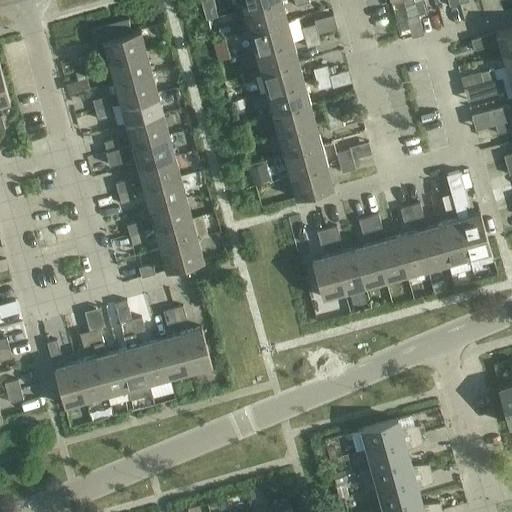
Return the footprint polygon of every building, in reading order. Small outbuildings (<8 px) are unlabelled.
[(213,0),(202,0),(208,20),(218,17),(213,0)] [(278,0),(241,0),(244,10),(278,0)] [(289,20),(283,0),(278,0),(244,10),(250,31),(289,20)] [(414,0),(390,0),(392,5),(405,1),(406,5),(405,5),(409,19),(419,16),(415,2),(414,0)] [(425,0),(423,0),(415,2),(419,16),(429,13),(425,0)] [(147,51),(141,29),(133,32),(129,18),(92,29),(96,43),(103,42),(108,61),(147,51)] [(295,40),(289,20),(250,31),(256,51),(295,40)] [(303,27),(305,37),(319,33),(316,23),(303,27)] [(511,28),(496,32),(503,54),(511,51),(511,28)] [(322,43),(319,33),(305,37),(308,47),(322,43)] [(485,36),(472,39),(474,50),(488,46),(485,36)] [(300,61),(295,40),(256,51),(261,72),(300,61)] [(153,72),(147,51),(108,61),(114,83),(153,72)] [(511,74),(511,51),(503,54),(508,75),(511,74)] [(81,58),(84,69),(98,64),(95,55),(81,58)] [(306,82),(301,61),(300,61),(261,72),(267,93),(306,82)] [(0,104),(10,102),(0,63),(0,104)] [(101,75),(98,64),(84,69),(87,78),(101,75)] [(314,69),(317,78),(330,75),(328,66),(314,69)] [(481,72),(483,82),(497,78),(495,68),(481,72)] [(158,93),(153,72),(114,83),(120,103),(158,93)] [(333,85),(330,75),(317,78),(319,88),(333,85)] [(503,76),(497,78),(483,82),(480,83),(483,96),(507,90),(503,76)] [(312,103),(306,82),(267,93),(273,114),(312,103)] [(398,165),(416,162),(401,85),(383,89),(398,165)] [(164,113),(158,93),(120,103),(126,124),(164,113)] [(93,100),(96,110),(109,106),(107,96),(93,100)] [(318,124),(312,103),(273,114),(279,135),(318,124)] [(112,116),(109,106),(96,110),(98,120),(112,116)] [(325,111),(328,121),(342,117),(339,108),(325,111)] [(492,113),(495,124),(509,120),(506,110),(492,113)] [(472,134),(490,129),(485,111),(467,117),(472,134)] [(170,135),(164,113),(126,124),(131,145),(170,135)] [(345,127),(342,117),(328,121),(331,131),(345,127)] [(511,129),(509,120),(495,124),(498,133),(511,129)] [(323,145),(318,124),(279,135),(284,156),(323,145)] [(477,152),(494,147),(491,134),(473,138),(477,152)] [(170,135),(131,145),(127,146),(131,160),(135,159),(137,166),(176,156),(170,135)] [(104,142),(107,151),(121,148),(118,138),(104,142)] [(329,165),(324,145),(323,145),(284,156),(290,176),(329,165)] [(127,146),(121,148),(107,151),(111,165),(131,160),(127,146)] [(337,153),(339,163),(353,159),(350,149),(337,153)] [(181,176),(176,156),(137,166),(143,187),(181,176)] [(356,169),(353,159),(339,163),(342,173),(356,169)] [(335,187),(329,165),(290,176),(296,198),(335,187)] [(187,197),(181,176),(143,187),(148,208),(187,197)] [(116,184),(118,193),(132,189),(130,180),(116,184)] [(135,200),(132,189),(118,193),(121,204),(135,200)] [(451,193),(452,194),(455,207),(465,204),(469,203),(465,189),(451,193)] [(455,207),(452,194),(442,197),(446,211),(455,208),(455,207)] [(193,217),(187,197),(148,208),(154,228),(193,217)] [(421,203),(410,206),(414,219),(424,217),(421,203)] [(455,207),(455,208),(458,218),(469,257),(491,251),(480,212),(468,216),(465,204),(455,207)] [(414,219),(410,206),(401,208),(405,222),(414,219)] [(379,214),(368,217),(372,231),(383,228),(379,214)] [(199,238),(193,217),(154,228),(160,250),(199,238)] [(372,231),(368,217),(359,220),(362,234),(372,231)] [(469,257),(458,218),(437,224),(448,263),(469,257)] [(127,225),(130,235),(143,231),(141,222),(127,225)] [(448,263),(437,224),(417,230),(427,269),(448,263)] [(336,226),(327,229),(330,242),(340,240),(336,226)] [(330,242),(327,229),(316,231),(320,245),(330,242)] [(427,269),(417,230),(395,235),(406,274),(427,269)] [(146,242),(143,231),(130,235),(133,245),(146,242)] [(406,274),(395,235),(375,241),(385,280),(406,274)] [(205,260),(199,238),(160,250),(166,271),(205,260)] [(385,280),(375,241),(354,247),(364,286),(385,280)] [(364,286),(354,247),(332,253),(343,291),(364,286)] [(343,291),(332,253),(312,258),(322,297),(343,291)] [(141,278),(155,274),(152,264),(139,268),(141,278)] [(183,306),(174,308),(177,322),(187,320),(183,306)] [(177,322),(174,308),(164,311),(168,325),(177,322)] [(142,317),(132,319),(136,333),(146,331),(142,317)] [(136,333),(132,319),(122,322),(126,336),(136,333)] [(202,327),(180,333),(192,371),(213,366),(202,327)] [(100,328),(90,331),(94,344),(103,342),(104,341),(100,328)] [(94,344),(90,331),(80,333),(84,347),(94,344)] [(149,383),(139,344),(136,333),(126,336),(125,336),(127,347),(117,350),(128,388),(149,383)] [(192,371),(180,333),(160,338),(169,377),(192,371)] [(0,339),(0,350),(10,348),(7,337),(0,339)] [(169,377),(160,338),(139,344),(149,383),(169,377)] [(48,342),(51,356),(62,353),(58,339),(48,342)] [(128,388),(117,350),(106,353),(103,342),(94,344),(97,355),(107,394),(128,388)] [(0,361),(13,358),(10,348),(0,350),(0,361)] [(107,394),(97,355),(76,361),(86,400),(107,394)] [(86,400),(76,361),(54,367),(65,406),(86,400)] [(5,384),(8,393),(22,390),(19,380),(5,384)] [(511,385),(500,389),(510,425),(511,423),(511,385)] [(24,399),(22,390),(8,393),(11,403),(24,399)] [(401,425),(399,417),(363,427),(369,448),(421,434),(418,425),(401,425)] [(423,443),(421,434),(369,448),(374,467),(410,458),(408,450),(423,443)] [(412,465),(410,458),(374,467),(379,486),(431,471),(429,464),(412,465)] [(434,481),(431,471),(379,486),(385,506),(420,495),(418,488),(434,481)] [(423,503),(420,495),(385,506),(386,511),(438,511),(443,511),(440,502),(423,503)]
